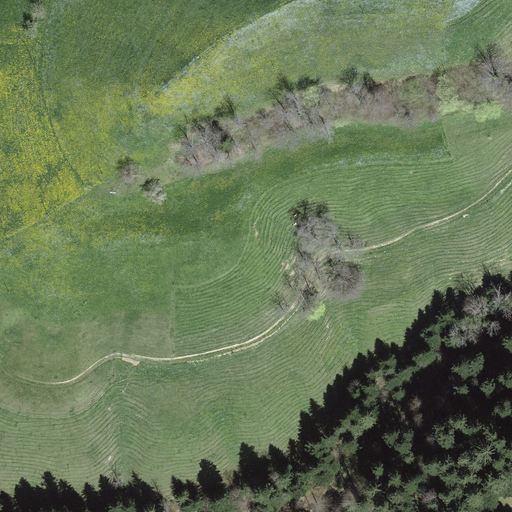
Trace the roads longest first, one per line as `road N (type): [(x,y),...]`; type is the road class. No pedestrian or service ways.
road 1 (track): [(50,0),(38,34),(38,91),(55,149),(86,184),(107,192),(186,181),(343,122),(511,103)]
road 2 (track): [(321,511),(348,466),(434,370),(511,332)]
